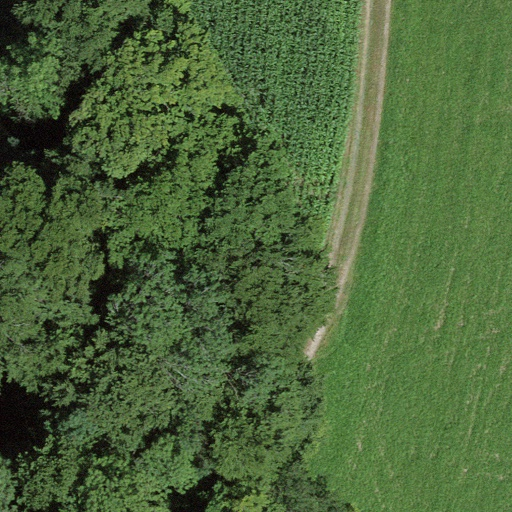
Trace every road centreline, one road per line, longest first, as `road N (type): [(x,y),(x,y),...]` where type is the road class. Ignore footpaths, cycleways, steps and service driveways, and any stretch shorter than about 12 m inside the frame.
road 1 (track): [(283,511),(316,380),(106,0)]
road 2 (track): [(316,380),(365,162),(374,0)]
